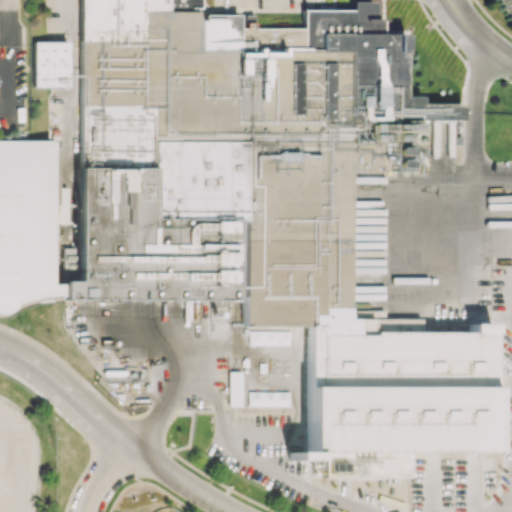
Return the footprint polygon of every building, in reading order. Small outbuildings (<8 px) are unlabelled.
[(63,296),(241,302),(240,325),(307,327),(304,450),(322,461),(321,500),(489,430),(492,331),(372,327),(372,319),(346,318),(350,171),(406,173),(407,131),(434,120),(460,121),(460,101),(401,100),(403,34),(383,33),(373,8),(301,6),(301,22),(197,19),(197,0),(82,0),(74,281),(63,281),(63,296)] [(66,87),(66,42),(31,42),(32,87),(66,87)] [(0,139),(52,139),(52,294),(0,294),(0,139)] [(154,300),(154,316),(192,315),(192,299),(154,300)] [(228,406),(240,405),(240,371),(227,371),(228,406)]
